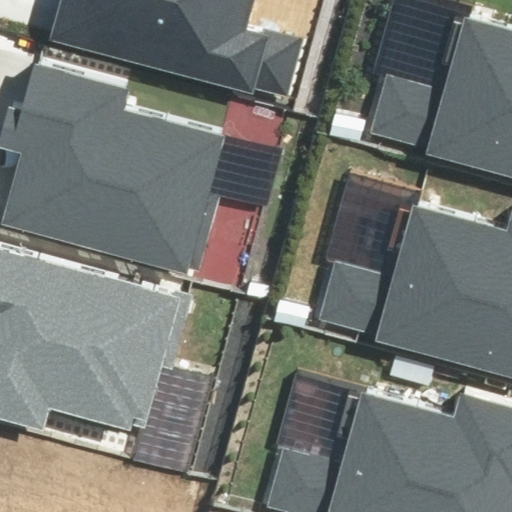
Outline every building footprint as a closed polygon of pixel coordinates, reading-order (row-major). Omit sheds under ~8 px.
[(62,0),(52,37),(256,93),(258,87),(293,96),(311,33),(252,17),(257,0),(62,0)] [(425,155),(511,178),(511,25),(465,13),(444,93),(384,77),(369,133),(427,149),(425,155)] [(0,147),(22,154),(3,224),(192,275),(194,268),(200,269),(219,198),(207,195),(226,126),(127,99),(129,90),(31,63),(18,108),(9,105),(0,136),(0,147)] [(376,340),(511,375),(511,210),(509,221),(417,197),(396,276),(335,260),(320,318),(378,333),(376,340)] [(0,417),(43,430),(49,409),(129,430),(133,417),(147,420),(162,366),(173,369),(194,294),(0,241),(0,417)] [(511,511),(511,398),(463,385),(457,409),(364,385),(343,464),(283,448),(268,506),(290,511),(511,511)]
